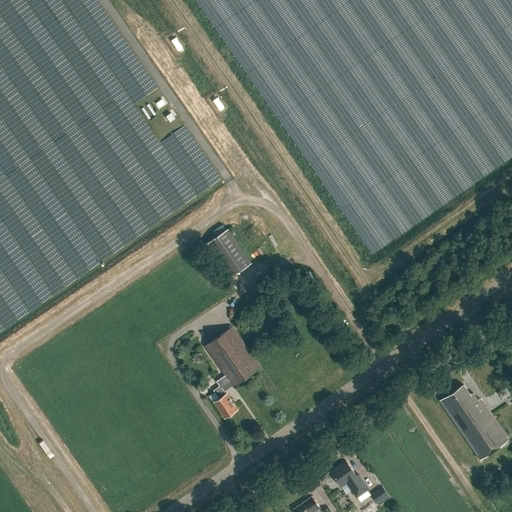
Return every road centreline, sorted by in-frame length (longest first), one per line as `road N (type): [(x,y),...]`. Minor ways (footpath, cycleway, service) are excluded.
road 1 (tertiary): [(172,511),(511,276)]
road 2 (unknown): [(241,464),(163,347),(271,268),(293,261),(315,267)]
road 3 (unknown): [(0,362),(191,237),(236,194)]
road 4 (unknown): [(236,194),(101,0)]
road 5 (unknown): [(94,511),(0,376)]
